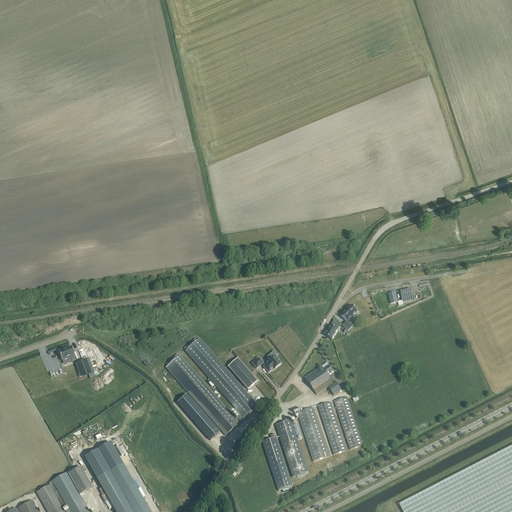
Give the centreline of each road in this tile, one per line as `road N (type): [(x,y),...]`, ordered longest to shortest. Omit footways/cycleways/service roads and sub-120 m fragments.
road 1 (unclassified): [(511,183),(375,235),(279,396),(193,511)]
road 2 (tertiary): [(307,511),(511,407)]
road 3 (unclassified): [(511,416),(326,511)]
road 4 (unknown): [(336,305),(377,285),(474,269)]
